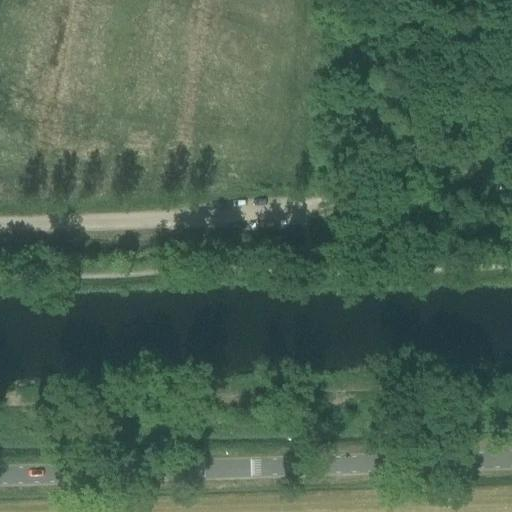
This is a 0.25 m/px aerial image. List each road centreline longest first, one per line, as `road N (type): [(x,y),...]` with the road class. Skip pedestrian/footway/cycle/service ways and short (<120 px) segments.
road 1 (unclassified): [(0,475),(511,461)]
road 2 (track): [(0,227),(304,216)]
road 3 (track): [(374,166),(511,56)]
road 4 (track): [(374,166),(395,197),(511,190)]
